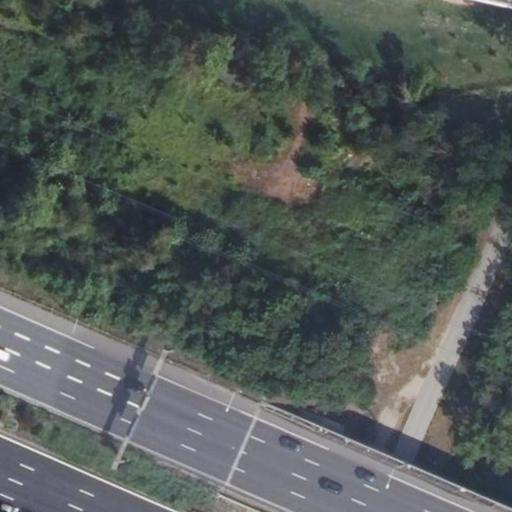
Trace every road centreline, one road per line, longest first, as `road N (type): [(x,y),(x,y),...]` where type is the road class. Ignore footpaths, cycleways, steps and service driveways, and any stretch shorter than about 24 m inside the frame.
road 1 (motorway): [(378,511),(0,348)]
road 2 (residential): [(404,440),(511,203)]
